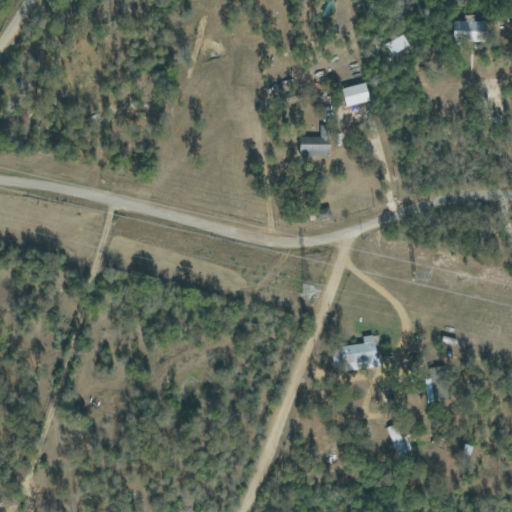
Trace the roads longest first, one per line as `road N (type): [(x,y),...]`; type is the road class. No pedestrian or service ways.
road 1 (residential): [(511,195),(439,200),(289,244),(104,198),(0,183)]
road 2 (residential): [(27,511),(26,478),(92,271),(104,198)]
road 3 (residential): [(352,228),(243,511)]
